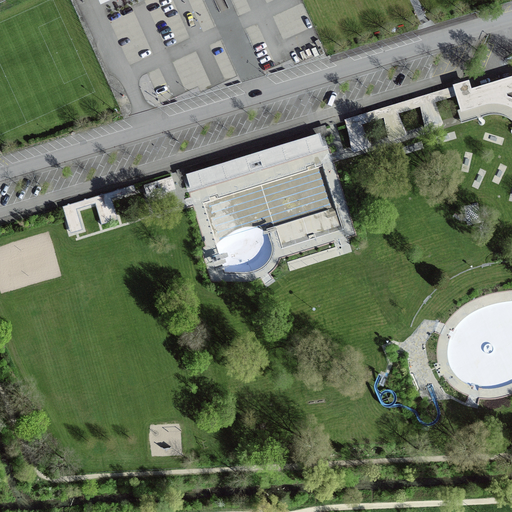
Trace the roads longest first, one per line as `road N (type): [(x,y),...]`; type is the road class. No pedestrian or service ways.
road 1 (track): [(0,391),(26,455),(52,479),(511,456)]
road 2 (residential): [(511,19),(0,173)]
road 3 (track): [(304,511),(511,500)]
